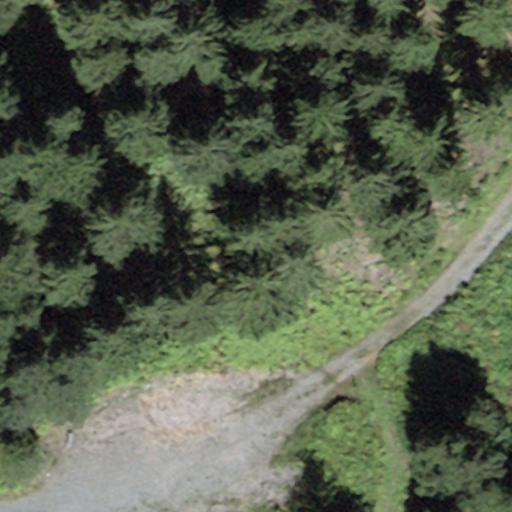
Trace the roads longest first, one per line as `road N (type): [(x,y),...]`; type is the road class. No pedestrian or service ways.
road 1 (track): [(0,507),(169,456),(350,367)]
road 2 (track): [(350,367),(511,200)]
